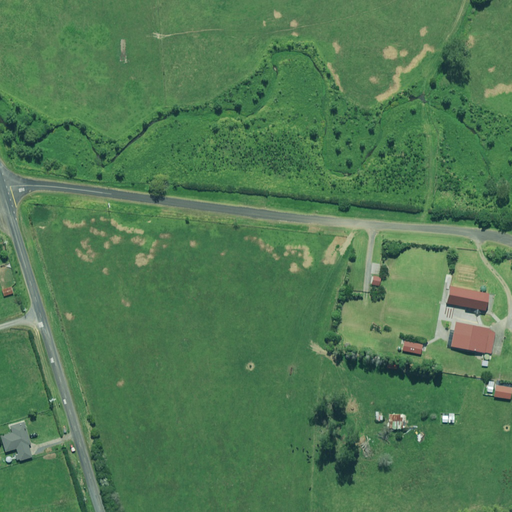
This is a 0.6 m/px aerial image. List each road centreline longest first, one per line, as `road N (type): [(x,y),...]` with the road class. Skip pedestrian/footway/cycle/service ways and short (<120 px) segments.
road 1 (unclassified): [(3,190),(43,186),(511,242)]
road 2 (unclassified): [(3,190),(100,511)]
